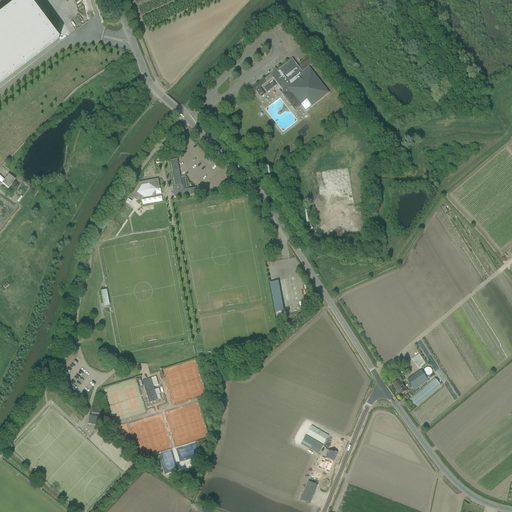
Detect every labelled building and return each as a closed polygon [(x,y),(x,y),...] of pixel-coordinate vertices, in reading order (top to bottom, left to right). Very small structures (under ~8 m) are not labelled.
[(0,86),(44,53),(58,43),(24,0),(22,0),(0,17),(0,86)] [(257,86),(254,88),(257,92),(261,97),(264,95),(260,88),(273,78),(275,81),(278,84),(283,91),(281,92),(281,91),(280,92),(295,110),(301,106),(305,111),(329,93),(309,67),(315,62),(311,57),(309,58),(310,58),(299,67),(292,59),(289,62),(277,71),(276,70),(270,75),(269,76),(265,79),(265,80),(257,86)] [(268,92),(276,85),(274,82),(265,89),(268,92)] [(178,159),(170,161),(175,186),(175,187),(172,188),(174,197),(179,197),(198,194),(201,194),(200,186),(197,186),(197,187),(197,188),(187,189),(185,177),(181,177),(183,185),(182,185),(181,178),(178,159)] [(2,184),(6,187),(8,189),(11,185),(15,188),(17,185),(16,184),(16,183),(14,181),(15,180),(12,178),(8,175),(2,184)] [(155,190),(160,189),(158,179),(140,183),(130,196),(137,201),(141,195),(144,197),(151,195),(155,190)] [(473,216),(502,252),(511,243),(511,201),(511,202),(508,198),(506,199),(499,198),(498,205),(496,207),(497,208),(494,208),(499,213),(501,214),(500,218),(495,222),(492,221),(490,219),(484,218),(483,220),(481,217),(473,216)] [(278,281),(270,283),(271,290),(273,301),(275,312),(276,312),(284,311),(278,281)] [(103,291),(100,291),(101,296),(101,297),(102,303),(103,308),(109,307),(106,290),(103,291)] [(408,379),(408,380),(412,386),(416,384),(418,388),(428,381),(422,371),(408,379)] [(401,382),(404,380),(400,374),(397,377),(399,380),(393,385),(397,390),(400,395),(404,392),(407,390),(403,386),(401,382)] [(142,381),(144,385),(144,386),(148,399),(149,403),(158,400),(157,396),(154,387),(159,386),(158,385),(157,382),(156,377),(142,381)] [(131,419),(147,415),(143,399),(139,400),(140,403),(138,404),(137,403),(134,406),(135,409),(128,411),(126,413),(122,414),(121,415),(124,418),(125,420),(126,422),(125,418),(132,412),(134,415),(130,416),(131,419)] [(88,424),(96,425),(96,420),(99,421),(101,409),(92,408),(91,416),(89,416),(88,421),(88,424)] [(329,436),(311,426),(306,434),(324,445),(329,436)] [(323,445),(306,435),(301,444),(318,454),(323,445)] [(343,440),(338,439),(337,439),(336,441),(331,440),(330,448),(333,449),(332,452),(329,451),(325,459),(334,462),(337,453),(340,454),(343,440)] [(308,482),(301,500),(310,504),(317,486),(308,482)]
